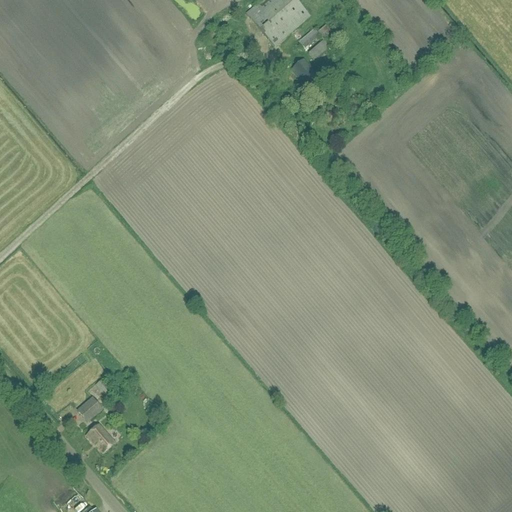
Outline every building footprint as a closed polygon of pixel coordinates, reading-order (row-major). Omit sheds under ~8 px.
[(274,50),(310,19),(293,0),(263,0),(245,16),(274,50)] [(324,43),(311,53),(315,59),(328,49),(324,43)] [(306,97),(322,84),(302,59),(289,70),(303,87),(300,89),(306,97)] [(181,72),(175,74),(180,86),(186,84),(181,72)] [(107,400),(114,394),(107,387),(101,393),(107,400)] [(87,424),(102,411),(92,399),(76,412),(87,424)] [(102,455),(114,445),(98,427),(86,437),(92,444),(92,443),(102,455)]
